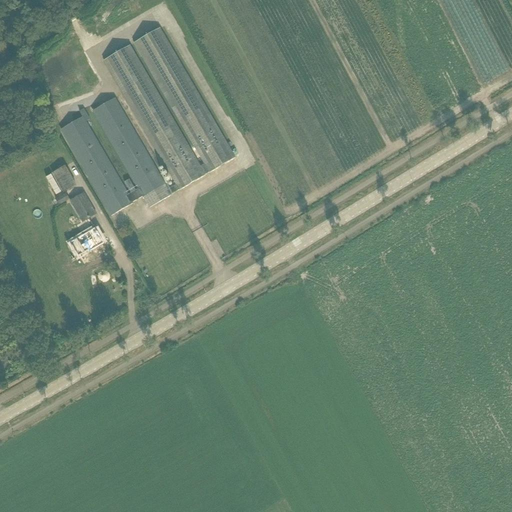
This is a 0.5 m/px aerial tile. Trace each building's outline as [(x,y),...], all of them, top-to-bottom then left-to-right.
[(158,29),(133,44),(204,164),(202,165),(207,173),(208,174),(234,159),(158,29)] [(176,184),(179,190),(180,190),(203,176),(207,173),(202,165),(198,168),(127,47),(104,61),(176,184)] [(0,72),(1,72),(4,80),(11,77),(14,75),(9,62),(8,61),(4,52),(2,52),(0,53),(0,72)] [(93,111),(138,188),(143,197),(149,208),(171,195),(179,190),(176,184),(167,189),(114,98),(93,111)] [(143,197),(138,188),(128,195),(82,117),(61,130),(111,216),(133,204),(132,203),(143,197)] [(53,172),(63,192),(77,185),(67,165),(53,172)] [(70,201),(82,221),(96,214),(84,193),(70,201)] [(70,243),(74,250),(79,258),(104,244),(95,228),(70,243)]
